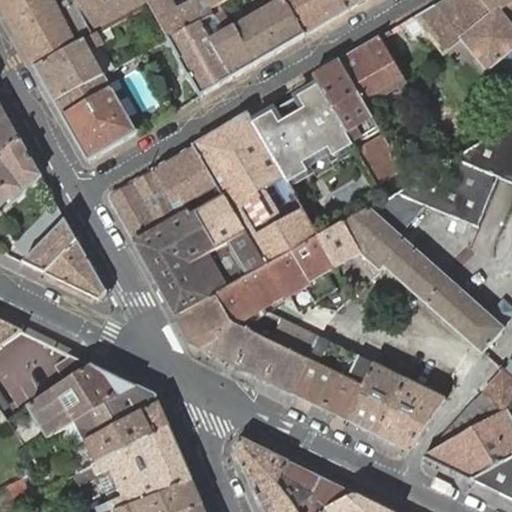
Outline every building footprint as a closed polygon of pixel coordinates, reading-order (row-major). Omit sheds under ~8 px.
[(0,0),(0,5),(36,69),(80,45),(110,28),(151,5),(170,41),(202,23),(214,17),(211,11),(219,6),(228,0),(0,0)] [(285,0),(270,0),(275,7),(226,36),(223,30),(230,26),(219,6),(211,11),(214,17),(202,23),(213,44),(233,79),(306,36),(285,1),(286,1),(285,0)] [(285,0),(286,1),(285,1),(306,36),(349,11),(342,0),(285,0)] [(342,0),(349,11),(368,0),(342,0)] [(511,57),(511,27),(511,26),(499,11),(493,15),(480,0),(445,0),(414,18),(402,25),(413,39),(424,31),(443,55),(462,40),(487,72),(509,54),(511,57)] [(511,1),(511,0),(480,0),(493,15),(499,11),(511,1)] [(511,26),(511,25),(511,1),(499,11),(511,26)] [(213,44),(202,23),(170,41),(166,43),(167,45),(171,47),(173,45),(201,97),(233,79),(213,44)] [(80,45),(36,69),(55,103),(106,76),(89,48),(100,42),(101,45),(116,37),(110,28),(80,45)] [(364,102),(404,79),(380,39),(341,61),(364,102)] [(341,61),(312,77),(318,87),(349,140),(352,145),(380,129),(377,124),(364,102),(341,61)] [(113,89),(106,76),(55,103),(63,117),(89,163),(138,134),(113,89)] [(272,113),(254,123),(288,182),(306,172),(301,162),(327,147),(332,156),(352,145),(349,140),(318,87),(298,98),(305,110),(279,125),(272,113)] [(0,161),(21,141),(0,103),(0,161)] [(254,123),(249,115),(194,146),(219,189),(224,197),(191,216),(188,212),(180,217),(178,213),(185,209),(180,201),(174,205),(170,199),(157,207),(149,211),(159,229),(134,243),(177,318),(319,239),(320,238),(304,209),(288,182),(254,123)] [(511,123),(510,125),(450,162),(413,185),(396,195),(426,207),(478,227),(498,178),(511,183),(511,123)] [(359,145),(377,181),(401,169),(383,133),(359,145)] [(42,178),(21,141),(0,161),(0,218),(2,216),(0,213),(0,211),(12,200),(15,204),(42,178)] [(194,146),(154,170),(170,199),(174,205),(180,201),(185,209),(219,189),(194,146)] [(170,199),(154,170),(111,195),(110,199),(134,243),(159,229),(149,211),(157,207),(170,199)] [(185,209),(178,213),(180,217),(188,212),(191,216),(224,197),(219,189),(185,209)] [(400,237),(426,207),(396,195),(386,202),(369,211),(400,237)] [(385,268),(483,356),(504,331),(400,237),(369,211),(345,224),(362,255),(382,273),(385,268)] [(79,243),(67,222),(25,265),(47,275),(100,302),(108,294),(79,243)] [(336,268),(362,255),(345,224),(320,238),(319,239),(336,268)] [(178,319),(189,344),(200,349),(237,367),(255,335),(235,326),(262,310),(282,298),(305,284),(315,301),(337,290),(328,273),(336,268),(319,239),(177,318),(178,319)] [(23,332),(0,320),(0,347),(0,348),(23,332)] [(283,320),(271,343),(307,360),(319,338),(283,320)] [(255,335),(237,367),(293,395),(310,362),(307,360),(271,343),(255,335)] [(375,366),(319,338),(307,360),(310,362),(293,395),(350,423),(367,389),(364,388),(375,366)] [(81,375),(92,367),(73,358),(56,367),(67,383),(81,375)] [(511,361),(509,362),(510,366),(503,373),(511,381),(511,386),(494,405),(503,415),(511,409),(511,361)] [(136,387),(93,366),(92,367),(81,375),(67,383),(30,407),(39,421),(47,421),(51,428),(41,435),(45,441),(56,436),(68,429),(78,422),(89,416),(136,387)] [(367,389),(350,423),(379,437),(406,381),(375,366),(364,388),(367,389)] [(511,386),(511,381),(503,373),(484,394),(494,405),(511,386)] [(447,401),(406,381),(379,437),(409,452),(447,401)] [(156,397),(136,387),(89,416),(78,422),(88,444),(100,438),(159,405),(156,397)] [(494,405),(484,394),(423,459),(503,415),(494,405)] [(170,429),(159,405),(100,438),(88,444),(79,450),(68,455),(78,476),(93,468),(99,466),(170,429)] [(511,459),(511,409),(503,415),(423,459),(471,482),(511,459)] [(88,444),(78,422),(68,429),(79,450),(88,444)] [(193,482),(170,429),(99,466),(93,468),(78,476),(74,478),(79,487),(98,479),(98,478),(111,471),(124,498),(110,504),(107,499),(88,508),(89,511),(120,511),(163,496),(193,482)] [(234,450),(262,511),(295,511),(293,508),(298,505),(295,500),(290,504),(286,498),(296,491),(297,487),(282,479),(289,464),(243,442),(234,450)] [(43,470),(31,450),(23,455),(29,463),(24,466),(27,471),(32,469),(35,474),(43,470)] [(511,459),(471,482),(507,500),(511,497),(511,459)] [(293,508),(295,511),(324,511),(327,511),(356,497),(289,464),(282,479),(297,487),(296,491),(297,492),(296,496),(300,499),(302,495),(307,497),(306,500),(305,500),(298,505),(293,508)] [(27,471),(24,466),(19,469),(22,474),(27,471)] [(27,471),(22,474),(24,479),(28,477),(35,474),(32,469),(27,471)] [(98,478),(98,479),(107,499),(110,504),(124,498),(111,471),(98,478)] [(28,477),(24,479),(22,481),(31,499),(38,496),(28,477)] [(31,499),(22,481),(6,489),(16,507),(31,499)] [(188,511),(204,506),(193,482),(163,496),(120,511),(188,511)] [(16,507),(6,489),(0,492),(0,498),(7,511),(16,507)] [(324,511),(386,511),(356,497),(327,511),(324,511)]
